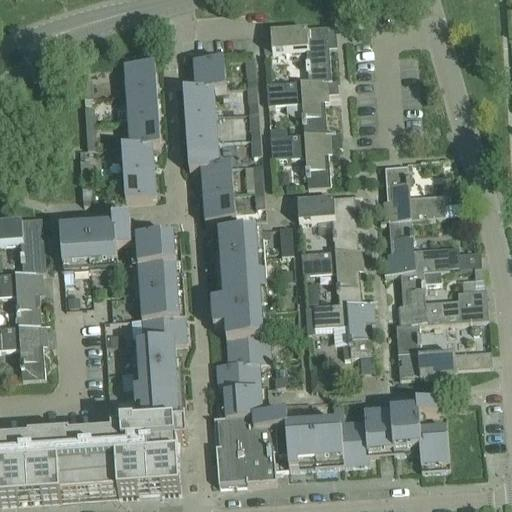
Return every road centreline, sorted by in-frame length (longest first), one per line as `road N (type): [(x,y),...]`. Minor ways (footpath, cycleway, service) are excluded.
road 1 (residential): [(169,30),(176,212),(190,237),(208,511)]
road 2 (residential): [(510,329),(499,244),(427,0)]
road 3 (residential): [(298,511),(511,495)]
road 4 (residential): [(68,328),(73,401),(0,407)]
road 5 (unclassified): [(0,91),(51,49),(120,14)]
road 6 (unclassified): [(120,14),(96,14),(0,50)]
